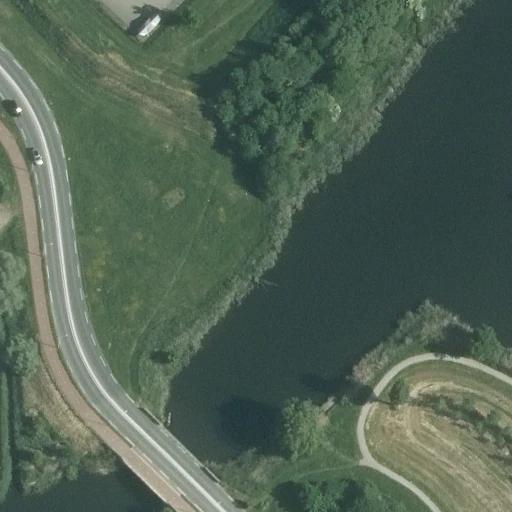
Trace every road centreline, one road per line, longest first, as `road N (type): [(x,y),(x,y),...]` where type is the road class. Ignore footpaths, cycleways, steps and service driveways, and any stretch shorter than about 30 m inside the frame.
road 1 (tertiary): [(235,511),(135,414),(93,360),(76,303),(48,109),(0,40)]
road 2 (tertiary): [(0,100),(34,147),(75,369),(209,511)]
